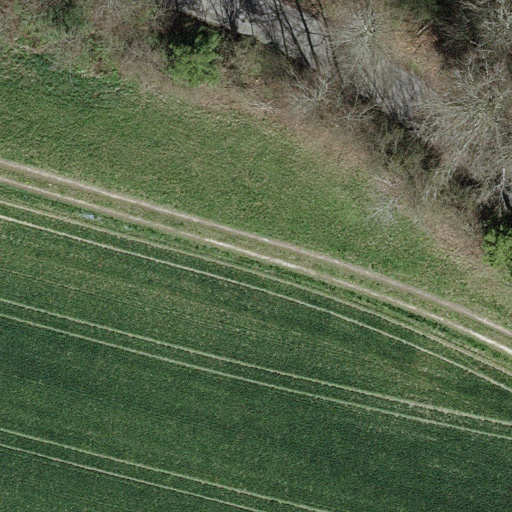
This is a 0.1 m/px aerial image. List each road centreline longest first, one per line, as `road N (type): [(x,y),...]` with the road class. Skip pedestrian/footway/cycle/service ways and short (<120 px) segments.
road 1 (track): [(511,361),(391,298),(0,174)]
road 2 (residential): [(213,0),(362,68),(511,178)]
